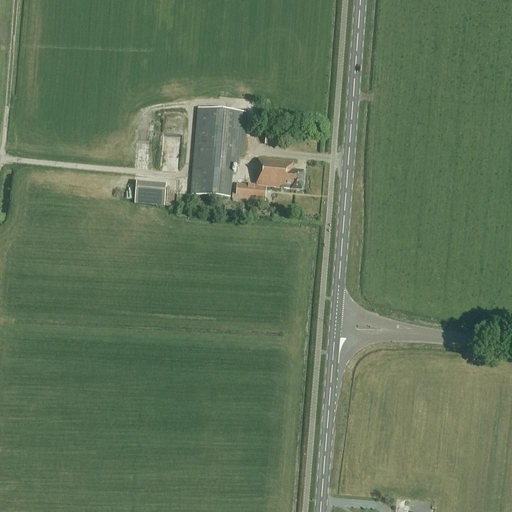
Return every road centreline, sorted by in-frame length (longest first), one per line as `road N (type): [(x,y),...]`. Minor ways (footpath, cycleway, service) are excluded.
road 1 (secondary): [(334,325),(359,0)]
road 2 (secondary): [(319,511),(334,325)]
road 3 (unclassified): [(334,325),(511,345)]
